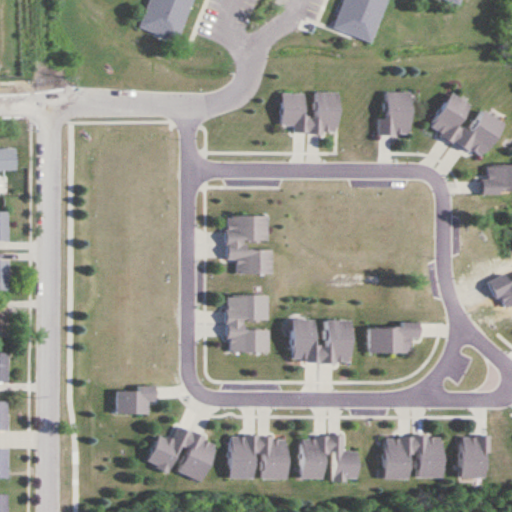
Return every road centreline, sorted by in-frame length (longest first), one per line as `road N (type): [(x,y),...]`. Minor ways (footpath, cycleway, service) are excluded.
road 1 (residential): [(188,103),(185,373),(195,392),(495,398),(511,387),(494,352),(458,322)]
road 2 (residential): [(187,172),(397,170),(428,175),(439,186),(440,277),(458,322),(447,358),(397,400)]
road 3 (tertiary): [(51,511),(49,101)]
road 4 (residential): [(49,101),(222,104),(239,96),(244,57)]
